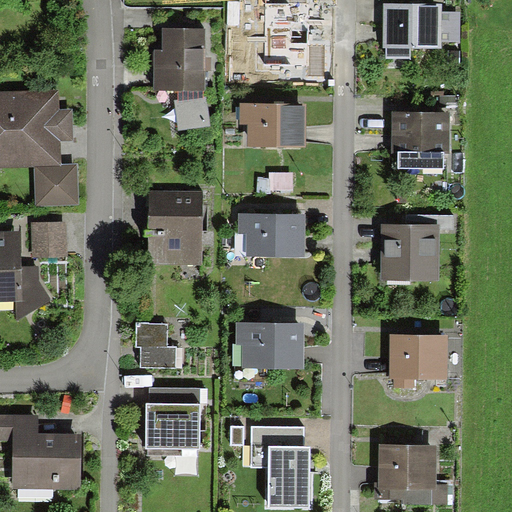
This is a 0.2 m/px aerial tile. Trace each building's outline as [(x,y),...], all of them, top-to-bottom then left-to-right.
[(308,4),(266,4),(266,65),(309,65),(308,4)] [(434,12),(376,12),(376,61),(434,61),(434,12)] [(204,92),(206,29),(162,27),(161,53),(154,53),(153,91),(204,92)] [(0,172),(30,172),(57,171),(57,147),(68,147),(67,114),(54,115),(54,95),(0,96),(0,172)] [(205,99),(175,102),(178,129),(208,126),(205,99)] [(305,103),(240,104),(240,125),(247,125),(247,147),(305,146),(305,103)] [(442,120),(386,120),(386,171),(442,171),(442,120)] [(30,172),(31,211),(73,210),(72,170),(57,171),(30,172)] [(296,186),(295,171),(276,172),(277,187),(296,186)] [(198,199),(140,198),(140,268),(198,268),(198,199)] [(306,214),(239,214),(239,234),(246,234),(246,256),(306,256),(306,214)] [(62,262),(61,227),(26,228),(27,263),(62,262)] [(432,233),(372,231),(370,287),(431,289),(432,233)] [(0,309),(14,309),(13,239),(0,238),(0,309)] [(237,323),(237,345),(243,345),(243,369),(305,369),(305,323),(237,323)] [(140,347),(140,368),(176,368),(176,347),(167,347),(167,324),(135,324),(135,347),(140,347)] [(440,340),(385,339),(384,390),(439,391),(440,340)] [(151,388),(150,404),(200,405),(200,389),(151,388)] [(199,448),(200,405),(150,404),(146,404),(145,454),(184,455),(184,448),(199,448)] [(32,422),(0,422),(0,484),(6,484),(6,496),(73,496),(73,441),(32,442),(32,422)] [(245,427),(231,427),(231,445),(245,445),(245,427)] [(268,447),(304,447),(304,428),(252,428),(252,468),(268,468),(268,447)] [(429,437),(372,436),(371,481),(396,481),(396,499),(441,499),(442,478),(429,478),(429,437)] [(268,468),(268,510),(311,510),(312,447),(304,447),(268,447),(268,468)]
